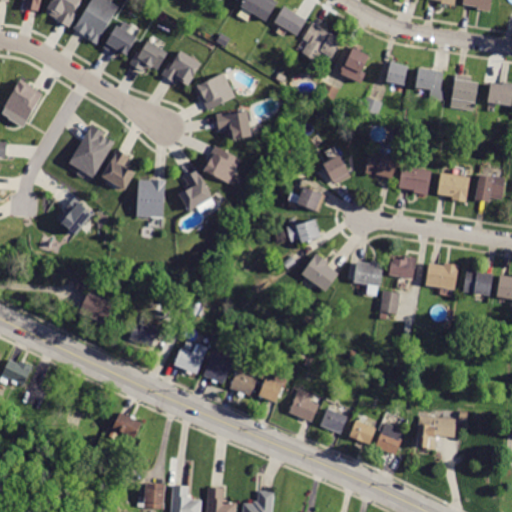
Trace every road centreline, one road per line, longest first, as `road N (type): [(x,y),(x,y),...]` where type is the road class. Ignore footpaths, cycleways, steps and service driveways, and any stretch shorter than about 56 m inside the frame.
road 1 (tertiary): [(425,511),(0,318)]
road 2 (residential): [(0,40),(52,56),(167,129)]
road 3 (residential): [(511,48),(403,30),(341,0)]
road 4 (residential): [(362,217),(511,241)]
